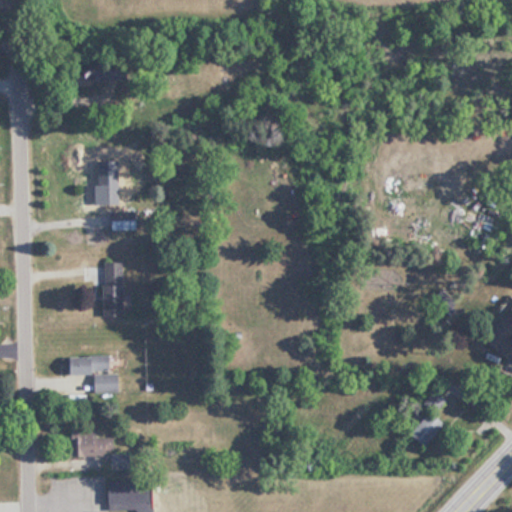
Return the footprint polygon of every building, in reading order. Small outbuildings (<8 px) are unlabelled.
[(114,171),(94,171),(94,211),(116,211),(116,197),(125,197),(125,182),(114,182),(114,171)] [(391,203),(380,203),(380,242),(411,242),(411,196),(391,196),(391,203)] [(117,314),(118,262),(97,261),(96,314),(117,314)] [(114,371),(114,354),(71,355),(71,373),(93,372),(94,391),(122,390),(122,371),(114,371)] [(439,425),(425,411),(404,432),(418,446),(439,425)] [(76,426),(77,453),(117,452),(116,436),(99,436),(99,425),(76,426)] [(181,511),(181,480),(108,480),(108,511),(168,511),(167,511),(181,511)]
